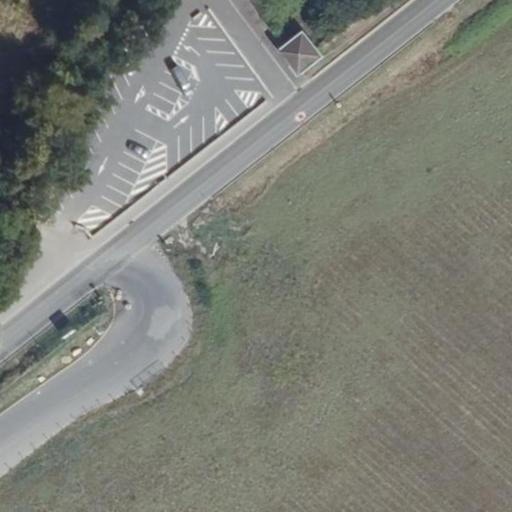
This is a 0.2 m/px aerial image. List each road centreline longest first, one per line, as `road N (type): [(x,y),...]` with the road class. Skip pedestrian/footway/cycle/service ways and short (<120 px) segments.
road 1 (secondary): [(435,0),(123,247)]
road 2 (unclassified): [(123,247),(146,306),(139,344),(0,450)]
road 3 (secondary): [(123,247),(0,343)]
